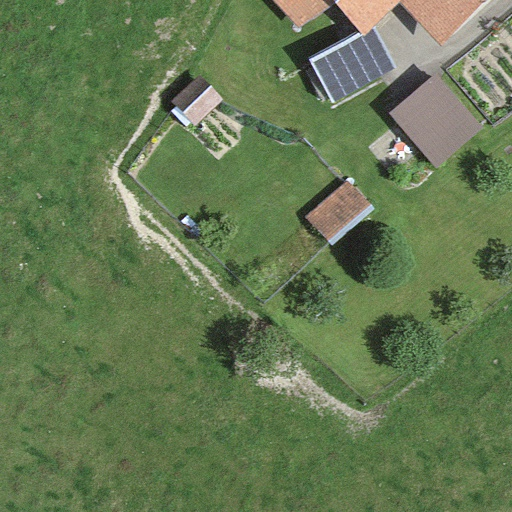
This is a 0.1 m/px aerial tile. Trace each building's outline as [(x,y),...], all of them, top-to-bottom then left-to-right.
[(277,0),(300,25),(337,3),(363,31),(397,0),(424,0),(445,22),(469,0),(277,0)] [(368,36),(308,70),(327,104),(387,70),(368,36)] [(216,101),(198,81),(177,100),(195,120),(216,101)] [(435,87),(394,122),(432,167),(473,133),(435,87)] [(343,188),(307,224),(329,246),(365,209),(343,188)]
